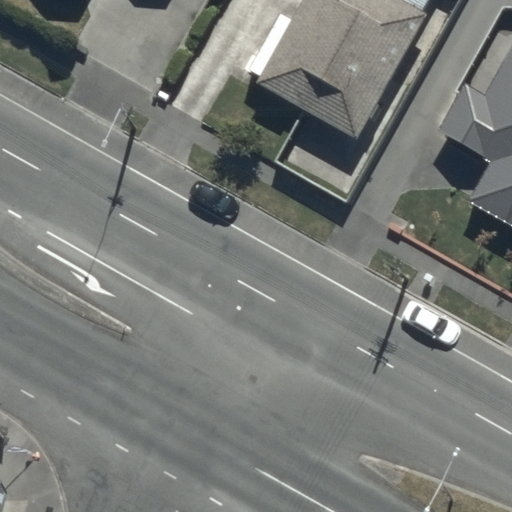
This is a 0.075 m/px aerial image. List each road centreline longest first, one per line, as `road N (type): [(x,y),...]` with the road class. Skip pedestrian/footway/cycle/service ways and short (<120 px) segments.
road 1 (secondary): [(0,150),(285,311)]
road 2 (secondary): [(285,311),(511,439)]
road 3 (secondary): [(213,443),(0,323)]
road 4 (residential): [(285,311),(213,443)]
road 5 (secondary): [(335,511),(213,443)]
